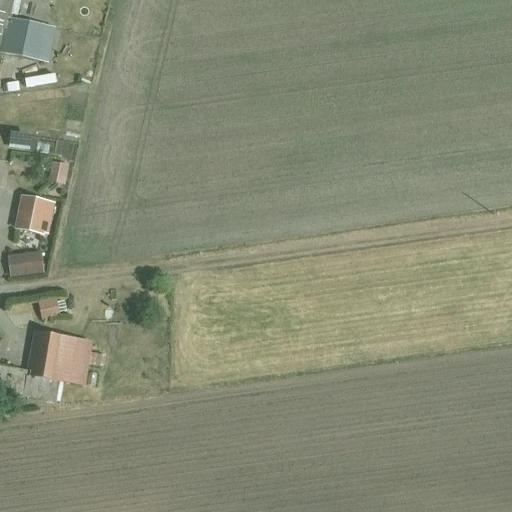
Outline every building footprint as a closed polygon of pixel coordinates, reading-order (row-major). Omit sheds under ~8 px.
[(12,0),(0,0),(0,56),(1,54),(9,19),(12,0)] [(55,29),(9,19),(1,54),(47,64),(55,29)] [(55,204),(22,198),(15,230),(49,237),(55,204)] [(94,345),(35,333),(27,372),(26,376),(61,383),(85,388),(94,345)] [(27,372),(0,366),(0,392),(57,404),(61,383),(26,376),(27,372)]
